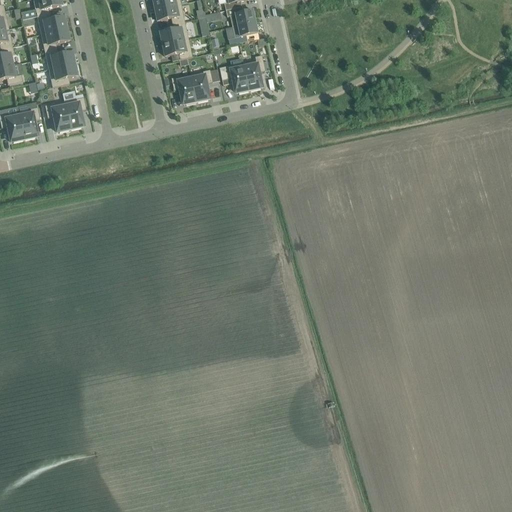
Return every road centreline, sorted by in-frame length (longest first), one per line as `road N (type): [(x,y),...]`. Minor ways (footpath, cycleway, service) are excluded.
road 1 (residential): [(271,0),(291,104),(163,132)]
road 2 (residential): [(78,0),(108,144)]
road 3 (residential): [(163,132),(134,0)]
